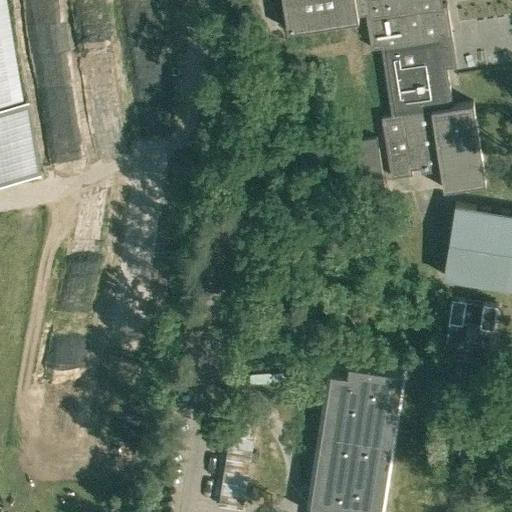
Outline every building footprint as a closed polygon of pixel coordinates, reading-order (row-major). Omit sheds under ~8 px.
[(0,0),(0,178),(41,172),(30,100),(21,101),(5,0),(0,0)] [(441,168),(444,188),(485,181),(473,101),(453,104),(442,37),(452,35),(447,3),(442,4),(441,0),(282,0),(287,30),(358,19),(357,15),(365,13),(371,47),(381,45),(391,113),(381,114),(391,176),(413,172),(412,167),(420,166),(421,171),(441,168)] [(356,139),(363,200),(386,197),(376,136),(356,139)] [(511,211),(455,202),(443,274),(511,284),(511,211)] [(442,355),(486,363),(496,304),(452,296),(442,355)] [(347,373),(330,370),(307,511),(380,511),(403,371),(348,363),(347,373)]
